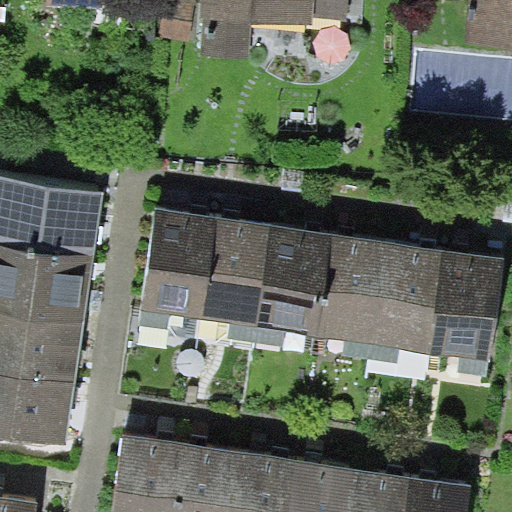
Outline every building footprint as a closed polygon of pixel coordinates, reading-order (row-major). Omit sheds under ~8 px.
[(239,51),(243,3),(340,12),(341,0),(203,0),(199,47),(239,51)] [(511,0),(469,0),(467,27),(511,30),(511,0)] [(0,171),(0,235),(86,248),(95,186),(0,171)] [(211,214),(153,205),(139,299),(197,307),(211,214)] [(268,222),(211,214),(197,307),(255,315),(268,222)] [(326,231),(268,222),(255,315),(312,324),(326,231)] [(384,239),(326,231),(312,324),(370,332),(384,239)] [(0,235),(0,299),(77,311),(86,248),(0,235)] [(441,248),(384,239),(370,332),(428,341),(441,248)] [(499,256),(441,248),(428,341),(485,349),(499,256)] [(0,299),(0,364),(67,374),(77,311),(0,299)] [(0,364),(0,428),(58,437),(67,374),(0,364)] [(166,511),(177,440),(119,432),(107,511),(166,511)] [(225,511),(235,449),(177,440),(166,511),(225,511)] [(284,511),(292,457),(235,449),(225,511),(284,511)] [(343,511),(350,466),(292,457),(284,511),(343,511)] [(402,511),(408,474),(350,466),(343,511),(402,511)] [(461,511),(465,482),(408,474),(402,511),(461,511)] [(30,511),(33,498),(0,493),(0,511),(30,511)]
